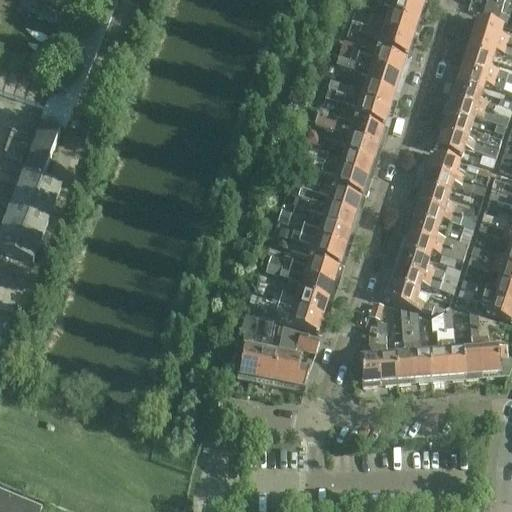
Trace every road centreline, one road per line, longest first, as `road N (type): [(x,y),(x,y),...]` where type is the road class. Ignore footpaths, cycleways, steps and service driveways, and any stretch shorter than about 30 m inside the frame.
road 1 (residential): [(313,423),(451,0)]
road 2 (unknown): [(135,0),(51,239),(29,275),(0,277)]
road 3 (residential): [(313,423),(490,407),(511,412)]
